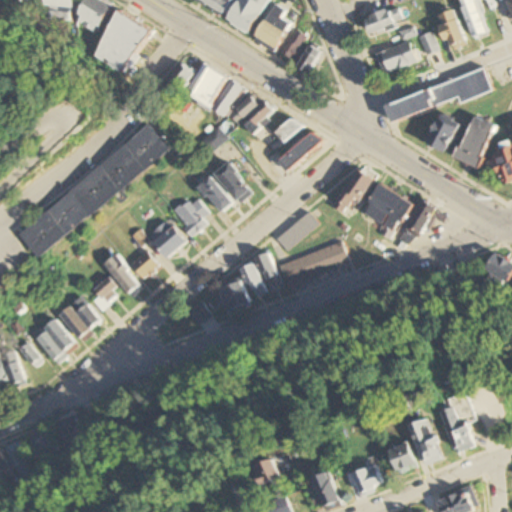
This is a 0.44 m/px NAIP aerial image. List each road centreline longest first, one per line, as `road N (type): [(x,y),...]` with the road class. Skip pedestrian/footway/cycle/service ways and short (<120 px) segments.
road 1 (residential): [(506,225),(0,426)]
road 2 (residential): [(190,28),(96,138),(0,215),(29,160),(67,124),(61,116),(47,122),(0,153)]
road 3 (tertiary): [(506,225),(145,0)]
road 4 (residential): [(56,404),(364,136)]
road 5 (residential): [(511,48),(365,107)]
road 6 (residential): [(511,454),(366,511)]
road 7 (residential): [(364,136),(365,107),(322,0)]
